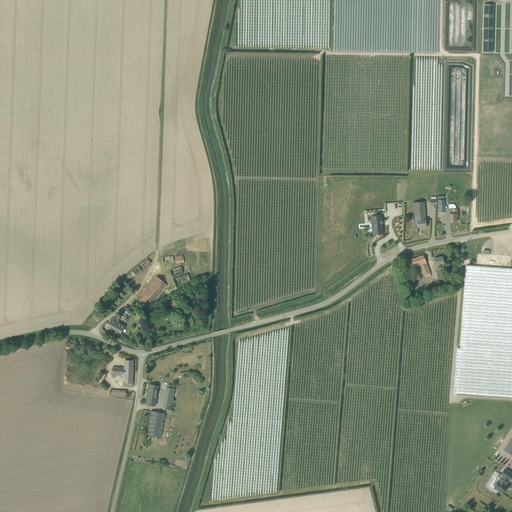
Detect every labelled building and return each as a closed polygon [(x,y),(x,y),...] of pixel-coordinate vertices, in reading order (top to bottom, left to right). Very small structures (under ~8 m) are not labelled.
[(481,4),(479,52),(489,53),(491,4),(481,4)] [(335,16),(334,51),(354,51),(354,46),(349,46),(349,41),(349,34),(352,34),(352,32),(349,32),(349,31),(352,31),(352,28),(349,28),(349,26),(344,26),(344,16),(335,16)] [(487,105),(486,153),(496,154),(497,105),(487,105)] [(424,202),(414,203),(415,221),(417,221),(417,228),(426,227),(424,202)] [(457,218),(457,209),(449,209),(449,214),(450,222),(456,222),(456,218),(457,218)] [(366,216),(370,235),(381,233),(377,214),(366,216)] [(431,276),(425,260),(423,255),(408,261),(409,265),(411,270),(420,266),(423,275),(425,278),(431,276)] [(436,269),(441,269),(440,264),(443,264),(442,257),(434,258),(436,269)] [(130,279),(151,263),(147,259),(127,276),(130,279)] [(511,268),(476,266),(466,265),(460,348),(457,348),(454,393),(511,397),(511,268)] [(183,273),(182,271),(180,266),(170,270),(172,277),(183,273)] [(176,288),(181,286),(191,282),(187,273),(173,279),(176,288)] [(410,284),(421,279),(419,273),(408,278),(410,284)] [(151,301),(167,285),(157,276),(137,298),(143,304),(148,299),(151,301)] [(159,304),(162,309),(169,306),(167,300),(159,304)] [(119,319),(115,317),(115,318),(114,317),(113,319),(112,319),(106,329),(118,336),(125,326),(118,322),(119,319)] [(102,354),(109,359),(115,352),(108,346),(102,354)] [(132,387),(133,360),(125,360),(124,368),(113,367),(112,375),(121,376),(121,377),(123,378),(123,386),(132,387)] [(155,406),(158,386),(150,384),(146,404),(155,406)] [(175,389),(172,388),(167,388),(166,387),(163,407),(171,409),(175,389)] [(151,411),(147,435),(160,437),(164,414),(151,411)] [(511,433),(503,450),(511,455),(511,433)] [(495,489),(504,494),(509,486),(507,485),(510,480),(511,477),(511,472),(505,469),(502,475),(503,476),(500,481),(496,479),(492,486),(496,488),(495,489)]
